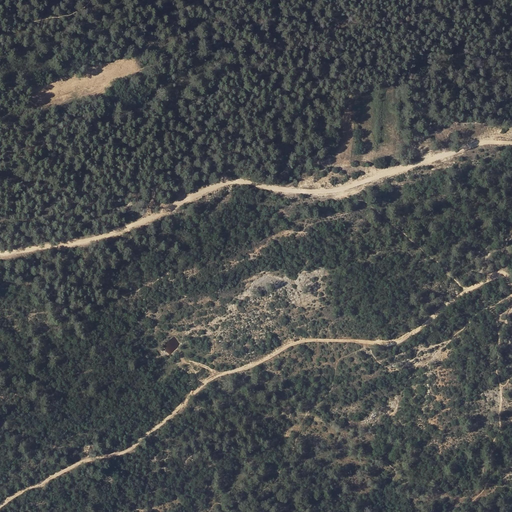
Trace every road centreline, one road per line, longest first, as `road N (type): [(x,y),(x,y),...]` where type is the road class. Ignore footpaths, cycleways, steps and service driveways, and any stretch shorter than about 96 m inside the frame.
road 1 (track): [(0,509),(79,460),(134,446),(216,375),(253,367),(297,341),(400,341),(452,296),(499,270),(511,284)]
road 2 (track): [(0,254),(107,236),(229,181),(337,192),(478,142),(511,142)]
